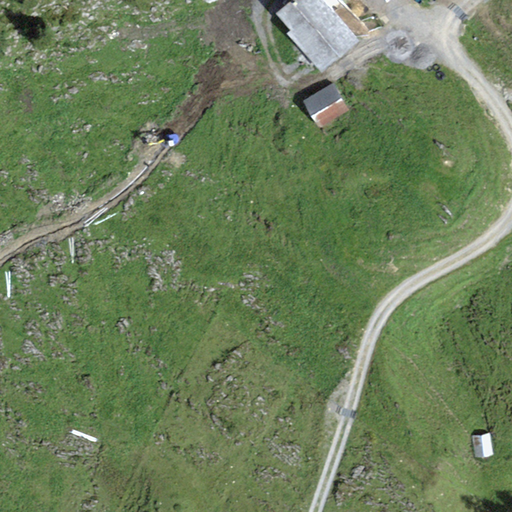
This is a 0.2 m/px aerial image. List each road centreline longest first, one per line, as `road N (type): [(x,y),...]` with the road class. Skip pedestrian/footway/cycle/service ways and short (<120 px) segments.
road 1 (track): [(310,511),(354,363),(383,296),(449,278),(511,213)]
road 2 (track): [(511,129),(441,43),(341,0)]
